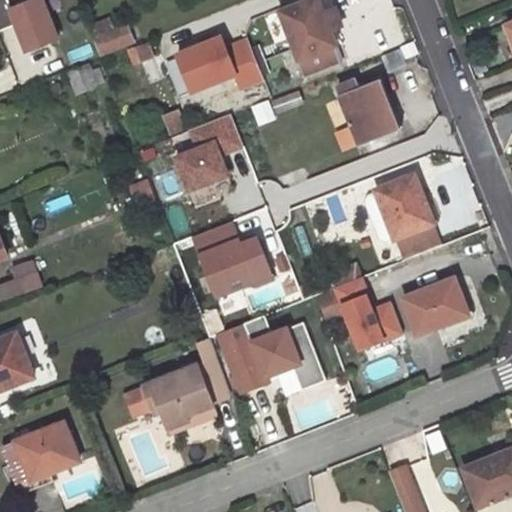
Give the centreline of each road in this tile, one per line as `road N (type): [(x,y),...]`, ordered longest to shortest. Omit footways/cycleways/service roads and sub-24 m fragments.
road 1 (residential): [(511,374),(170,511)]
road 2 (residential): [(420,0),(511,229)]
